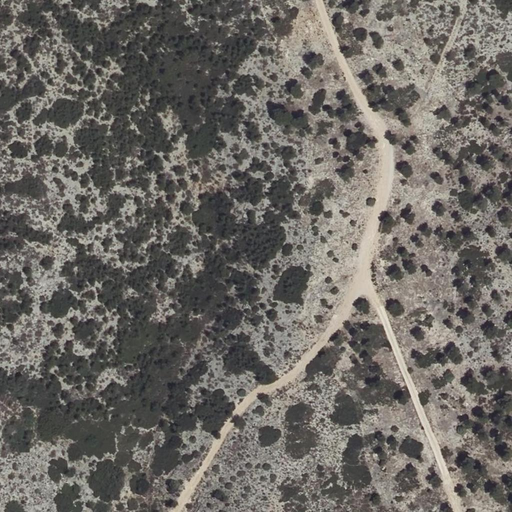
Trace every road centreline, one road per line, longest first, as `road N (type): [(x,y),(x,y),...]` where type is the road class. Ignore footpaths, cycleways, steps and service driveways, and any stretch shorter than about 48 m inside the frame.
road 1 (track): [(316,0),(336,69),(376,145),(362,279)]
road 2 (track): [(362,279),(457,511)]
